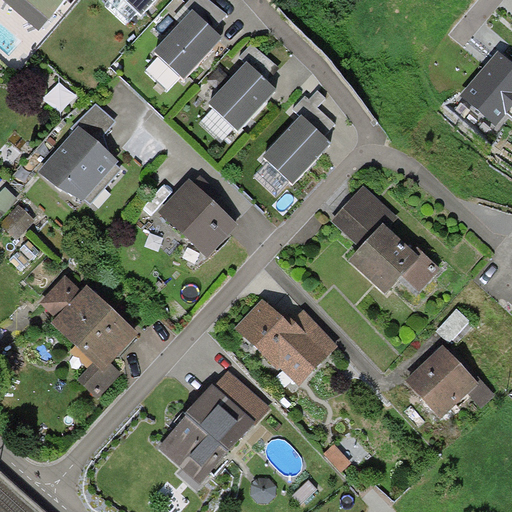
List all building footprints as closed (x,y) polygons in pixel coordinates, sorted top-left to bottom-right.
[(67,0),(23,0),(49,21),(67,0)] [(122,0),(141,17),(156,0),(122,0)] [(192,0),(186,7),(193,13),(214,31),(227,16),(208,0),(192,0)] [(214,31),(193,13),(155,53),(184,81),(223,40),(214,31)] [(240,58),(247,65),(247,64),(262,78),(274,65),(252,45),(240,58)] [(511,109),(511,64),(498,53),(489,64),(460,97),(497,128),(511,109)] [(262,78),(247,64),(247,65),(208,106),(238,134),(278,92),(262,78)] [(67,87),(53,106),(68,118),(83,99),(67,87)] [(293,111),(301,119),(303,117),(323,137),(336,125),(318,107),(326,99),(318,91),(309,101),(306,97),(293,111)] [(75,127),(77,130),(79,127),(97,143),(116,123),(96,105),(75,127)] [(323,137),(303,117),(301,119),(263,158),(293,186),(332,146),(323,137)] [(97,143),(79,127),(77,130),(38,173),(84,203),(119,163),(101,147),(97,143)] [(214,204),(190,181),(159,213),(208,259),(239,226),(214,204)] [(399,218),(364,187),(331,222),(361,249),(383,225),(388,230),(399,218)] [(0,211),(4,216),(19,202),(5,188),(0,193),(0,211)] [(36,221),(19,206),(0,225),(17,241),(36,221)] [(388,230),(383,225),(361,249),(348,263),(385,297),(404,277),(420,292),(440,270),(412,244),(408,248),(388,230)] [(83,293),(65,277),(39,305),(56,320),(51,325),(94,365),(79,381),(98,399),(121,374),(111,365),(139,335),(113,311),(88,287),(83,293)] [(280,317),(263,300),(235,329),(278,371),(280,368),(299,387),(338,347),(303,312),(293,322),(288,317),(284,313),(280,317)] [(508,354),(473,318),(406,382),(441,418),(508,354)] [(229,372),(215,388),(255,424),(254,426),(256,427),(271,410),(229,372)] [(215,388),(212,386),(185,416),(187,418),(159,448),(200,485),(254,426),(255,424),(215,388)] [(351,464),(334,445),(324,454),(342,473),(351,464)] [(270,479),(259,478),(251,486),(252,496),(259,503),(268,504),(276,497),(276,486),(270,479)] [(317,490),(309,481),(293,496),(300,505),(317,490)]
